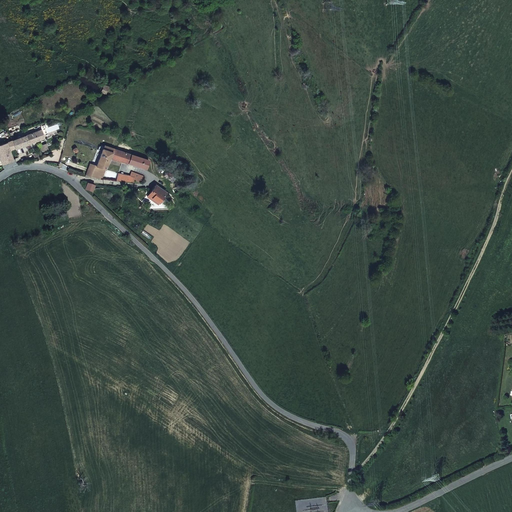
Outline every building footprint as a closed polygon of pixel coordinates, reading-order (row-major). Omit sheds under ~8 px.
[(41,130),(29,134),(32,143),(44,138),(41,130)] [(29,134),(12,141),(15,149),(32,143),(29,134)] [(15,149),(12,141),(0,145),(0,158),(2,164),(13,160),(10,152),(11,152),(11,151),(15,149)] [(148,161),(113,149),(111,153),(109,159),(146,169),(148,161)] [(111,153),(102,150),(96,166),(99,167),(105,170),(109,159),(111,153)] [(99,167),(96,166),(90,164),(87,172),(90,173),(89,177),(94,178),(99,167)] [(102,177),(105,170),(99,167),(94,178),(96,179),(102,178),(102,177)] [(130,178),(134,179),(141,182),(142,180),(143,181),(144,178),(143,178),(143,176),(132,172),(131,176),(130,178)] [(132,182),(134,179),(130,178),(131,176),(119,173),(117,181),(132,182)] [(87,183),(85,189),(92,192),(94,185),(87,183)] [(148,196),(159,203),(166,193),(155,185),(148,196)] [(158,205),(159,203),(148,196),(147,197),(158,205)]
